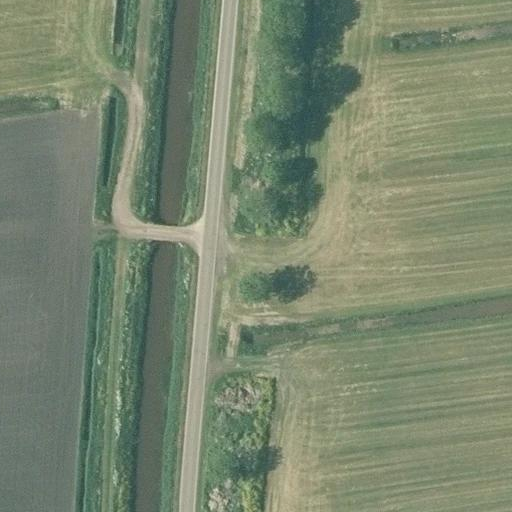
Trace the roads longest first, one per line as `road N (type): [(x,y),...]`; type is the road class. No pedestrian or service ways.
road 1 (unclassified): [(192,511),(230,0)]
road 2 (track): [(142,0),(104,511)]
